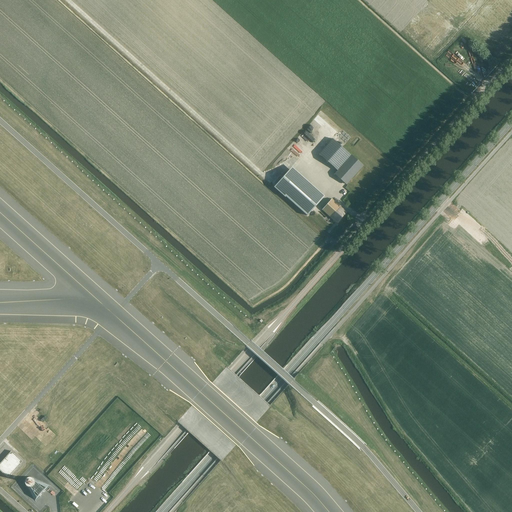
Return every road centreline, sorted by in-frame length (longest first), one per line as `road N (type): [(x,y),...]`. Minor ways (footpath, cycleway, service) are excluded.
road 1 (tertiary): [(107,511),(511,60)]
road 2 (secondary): [(161,511),(511,122)]
